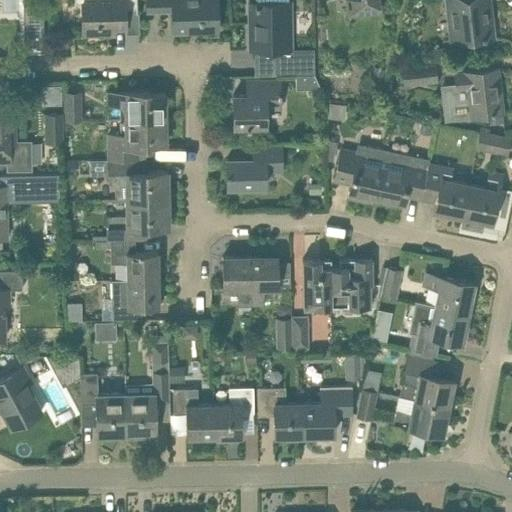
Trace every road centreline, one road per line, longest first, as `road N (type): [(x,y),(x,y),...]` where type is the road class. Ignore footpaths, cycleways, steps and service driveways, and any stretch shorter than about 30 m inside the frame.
road 1 (residential): [(511,260),(348,221),(192,222)]
road 2 (residential): [(0,478),(244,475)]
road 3 (residential): [(244,475),(469,465)]
road 4 (residential): [(469,465),(511,261)]
road 5 (residential): [(0,68),(186,62)]
road 6 (residential): [(192,222),(186,62)]
